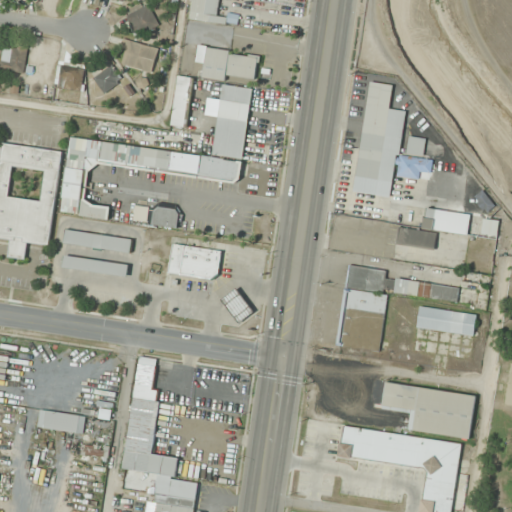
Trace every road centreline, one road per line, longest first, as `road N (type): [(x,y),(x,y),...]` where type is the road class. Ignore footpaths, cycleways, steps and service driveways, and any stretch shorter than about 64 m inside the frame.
road 1 (primary): [(335,0),(260,511)]
road 2 (tertiary): [(283,359),(0,315)]
